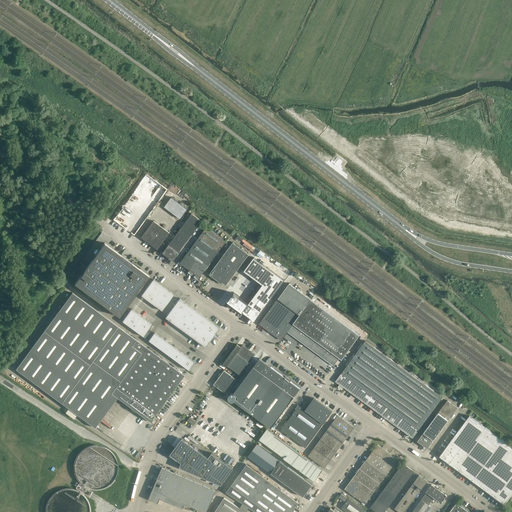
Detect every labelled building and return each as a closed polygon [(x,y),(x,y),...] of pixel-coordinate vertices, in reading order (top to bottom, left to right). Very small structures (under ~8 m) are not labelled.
[(139,215),(144,223),(161,195),(164,194),(166,190),(163,187),(160,191),(159,189),(160,188),(160,187),(159,189),(156,191),(155,192),(152,187),(152,188),(149,186),(152,182),(149,180),(151,177),(145,174),(126,204),(128,204),(133,207),(133,208),(136,209),(134,210),(139,213),(137,216),(139,215)] [(170,258),(173,260),(202,221),(192,214),(163,253),(170,258)] [(212,226),(204,220),(202,223),(210,229),(212,226)] [(153,221),(141,237),(158,249),(170,233),(153,221)] [(180,263),(197,276),(200,278),(212,260),(226,242),(206,227),(180,263)] [(220,260),(209,275),(221,284),(222,282),(226,285),(245,260),(249,254),(233,242),(220,260)] [(119,317),(145,280),(148,276),(104,243),(101,247),(91,260),(87,266),(80,262),(70,276),(76,281),(74,284),(119,317)] [(224,298),(238,308),(255,321),(284,280),(278,275),(279,274),(273,270),(272,271),(254,258),(224,298)] [(174,294),(153,279),(141,296),(162,311),(174,294)] [(281,340),(287,332),(311,300),(290,284),(260,324),(281,340)] [(150,422),(166,400),(184,376),(71,293),(57,313),(15,370),(20,374),(94,428),(117,398),(150,422)] [(219,328),(179,299),(165,318),(205,348),(219,328)] [(359,336),(311,300),(287,332),(333,366),(339,358),(341,360),(359,336)] [(152,324),(131,309),(122,321),(143,337),(152,324)] [(266,335),(269,331),(259,325),(256,330),(266,335)] [(195,362),(154,333),(148,341),(189,371),(195,362)] [(343,387),(413,438),(442,397),(365,341),(336,382),(341,385),(340,386),(342,388),(343,387)] [(222,364),(226,367),(228,365),(240,374),(255,354),(243,345),(241,347),(237,344),(222,364)] [(260,358),(234,393),(238,397),(235,402),(271,428),(300,388),(290,381),(290,380),(291,381),(285,376),(284,376),(285,377),(260,358)] [(224,371),(214,385),(226,393),(236,380),(224,371)] [(299,405),(290,418),(281,430),(305,448),(332,412),(314,398),(305,410),(299,405)] [(422,434),(417,441),(420,443),(419,444),(421,445),(421,444),(427,448),(457,408),(447,401),(422,434)] [(421,427),(425,430),(438,413),(436,412),(430,419),(428,418),(427,419),(430,420),(425,427),(423,425),(421,427)] [(324,468),(330,460),(354,427),(338,416),(308,456),(324,468)] [(480,486),(490,494),(504,504),(511,493),(511,447),(469,416),(440,456),(476,483),(481,477),(484,480),(480,486)] [(266,429),(259,439),(283,457),(282,458),(314,481),(322,470),(266,429)] [(175,447),(170,455),(181,463),(179,467),(221,485),(233,469),(212,453),(208,458),(183,439),(176,448),(175,447)] [(365,504),(372,494),(397,459),(377,445),(344,489),(365,504)] [(113,481),(115,477),(117,473),(118,468),(117,463),(116,458),(113,454),(110,451),(106,448),(101,446),(97,446),(92,446),(87,448),(83,450),(79,454),(77,458),(75,462),(74,467),(75,472),(76,476),(79,480),(82,484),(86,487),(91,488),(96,489),(100,488),(105,487),(109,484),(113,481)] [(225,460),(230,463),(234,459),(229,455),(225,460)] [(312,484),(280,461),(271,473),(303,496),(312,484)] [(384,511),(414,472),(403,464),(402,464),(382,492),(380,490),(377,494),(379,496),(370,508),(376,511),(384,511)] [(255,511),(291,511),(292,511),(298,503),(246,465),(226,492),(255,511)] [(206,511),(216,491),(215,490),(162,468),(149,499),(158,503),(160,499),(183,509),(184,506),(188,508),(189,506),(203,511),(206,511)] [(394,508),(399,511),(404,511),(427,481),(419,476),(394,508)] [(446,496),(431,484),(425,492),(426,493),(411,511),(423,511),(434,497),(439,501),(439,502),(440,503),(446,496)] [(88,511),(88,508),(86,503),(84,499),(81,495),(77,493),(72,491),(67,490),(62,491),(58,492),(54,495),(50,498),(48,502),(46,507),(45,511),(88,511)] [(341,494),(339,497),(345,502),(347,498),(341,494)] [(245,511),(224,498),(214,511),(245,511)] [(365,511),(348,499),(346,502),(341,508),(343,509),(346,511),(365,511)] [(468,511),(456,503),(449,511),(468,511)]
